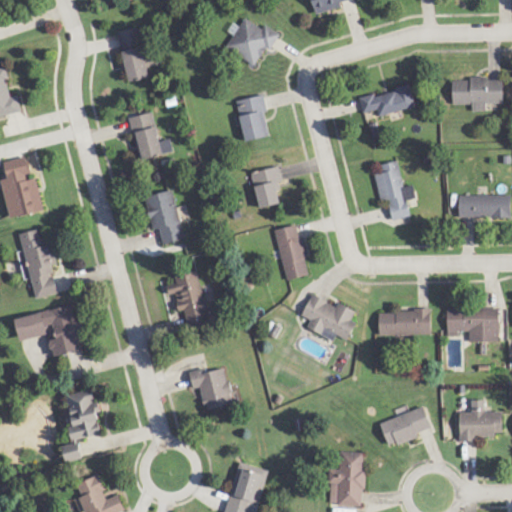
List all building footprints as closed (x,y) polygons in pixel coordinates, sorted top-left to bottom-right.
[(346,0),(313,0),(316,14),(343,8),(342,1),(346,0)] [(279,33),(267,24),(264,29),(247,17),(227,46),(257,66),(279,33)] [(129,82),(150,78),(148,67),(162,64),(158,44),(143,47),(139,27),(119,31),(129,82)] [(0,117),(22,112),(18,96),(12,97),(5,67),(0,68),(0,117)] [(473,105),(473,112),(487,111),(487,104),(504,103),(504,79),(454,79),(454,105),(473,105)] [(360,98),(364,114),(378,110),(379,116),(416,107),(411,86),(360,98)] [(246,141),(270,136),(265,112),(268,111),(264,95),(237,100),(246,141)] [(160,142),(153,112),(130,117),(141,160),(174,152),(170,139),(160,142)] [(5,161),(8,178),(2,179),(10,217),(44,211),(37,176),(32,177),(28,157),(5,161)] [(376,174),(381,201),(389,199),(394,220),(411,217),(408,200),(417,198),(414,185),(405,187),(399,161),(381,164),(383,173),(376,174)] [(282,203),(277,183),(283,181),(280,166),(252,172),(261,209),(282,203)] [(164,244),(185,239),(174,190),(146,196),(153,231),(160,229),(164,244)] [(511,217),(511,195),(460,196),(460,218),(511,217)] [(275,230),(288,281),(311,276),(298,224),(275,230)] [(37,298),(59,293),(52,265),(59,264),(54,244),(45,246),(41,229),(20,234),(25,253),(20,254),(26,280),(32,279),(37,298)] [(176,293),(180,312),(185,311),(189,329),(210,324),(199,271),(176,276),(177,283),(168,285),(170,295),(176,293)] [(303,317),(311,320),(308,328),(335,341),(337,336),(349,341),(357,323),(353,321),(357,311),(339,303),(337,306),(313,294),(303,317)] [(16,318),(21,341),(53,334),(54,340),(51,341),(54,356),(84,349),(73,305),(16,318)] [(448,309),(449,336),(459,336),(459,331),(469,331),(470,342),(501,342),(500,308),(448,309)] [(432,310),(380,311),(381,335),(433,335),(432,310)] [(227,368),(207,372),(206,368),(190,372),(194,389),(201,388),(206,410),(235,404),(227,368)] [(66,396),(77,441),(105,434),(93,389),(66,396)] [(461,438),(504,437),(503,412),(486,412),(486,400),(472,400),(473,412),(461,412),(461,438)] [(434,430),(425,406),(381,424),(391,447),(434,430)] [(64,449),(67,462),(83,458),(80,445),(64,449)] [(366,452),(341,452),(341,470),(331,469),(330,505),(362,506),(362,490),(366,490),(366,452)] [(257,511),(269,470),(240,462),(226,511),(257,511)] [(78,484),(88,511),(125,511),(126,511),(119,495),(109,499),(100,475),(78,484)]
